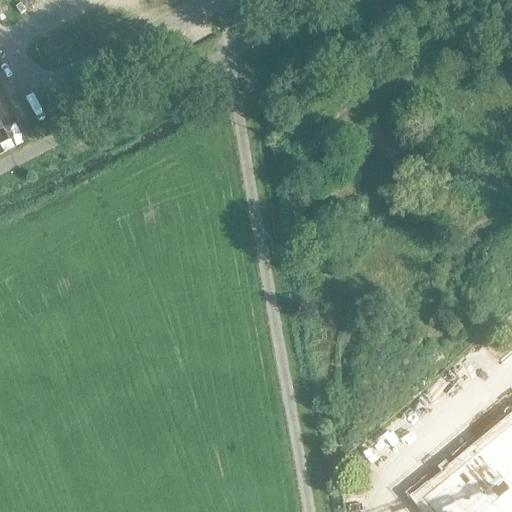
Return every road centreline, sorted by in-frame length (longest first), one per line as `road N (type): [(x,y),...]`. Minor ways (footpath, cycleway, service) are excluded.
road 1 (track): [(310,511),(229,50)]
road 2 (residential): [(0,168),(337,0)]
